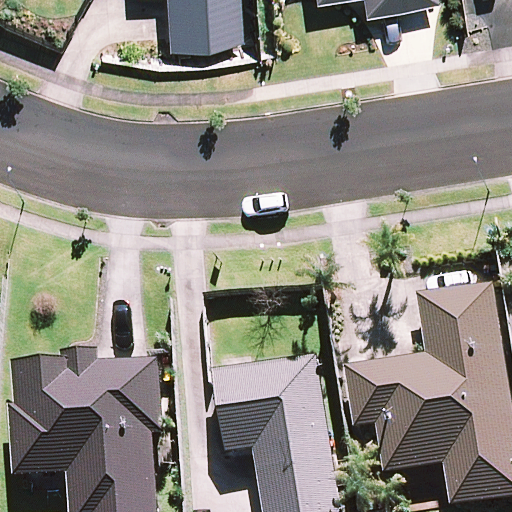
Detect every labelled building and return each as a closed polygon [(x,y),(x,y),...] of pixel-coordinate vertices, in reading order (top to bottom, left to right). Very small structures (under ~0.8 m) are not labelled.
[(245,42),(241,0),(165,0),(169,48),(245,42)] [(361,0),(364,12),(436,2),(435,0),(361,0)] [(511,502),(511,391),(495,289),(421,301),(431,361),(351,374),(362,437),(382,433),(390,480),(449,471),(455,511),(511,502)] [(161,511),(157,439),(168,438),(163,364),(103,368),(103,357),(67,359),(68,367),(20,370),(22,413),(16,413),(20,483),(72,480),(74,511),(161,511)] [(338,511),(317,370),(219,385),(231,465),(262,460),(270,511),(338,511)]
